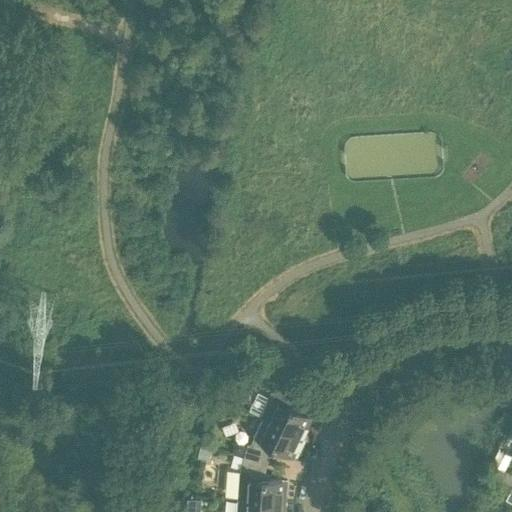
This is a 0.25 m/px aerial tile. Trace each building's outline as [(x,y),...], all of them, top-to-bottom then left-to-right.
[(267,419),(302,436),(312,416),(290,406),(296,395),(274,385),(259,416),(263,418),(263,417),(267,418),(267,419)] [(293,455),(302,436),(267,419),(267,418),(263,417),(263,418),(250,443),(247,443),(244,455),(267,461),(272,445),(293,455)] [(246,498),(285,501),(286,479),(263,478),(267,461),(244,455),(241,468),(238,497),(246,498)] [(187,511),(201,511),(203,495),(189,494),(187,511)] [(284,511),(285,501),(246,498),(238,497),(236,511),(284,511)]
